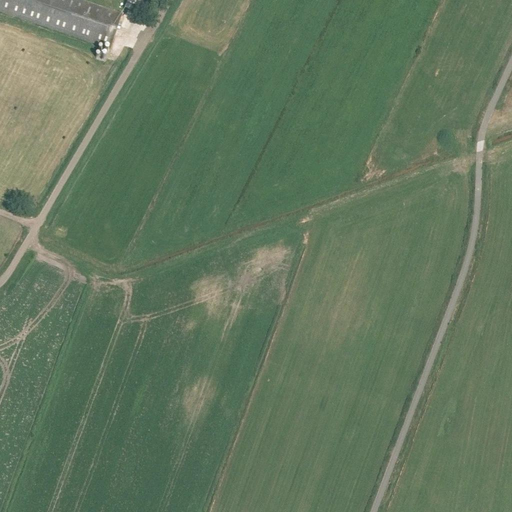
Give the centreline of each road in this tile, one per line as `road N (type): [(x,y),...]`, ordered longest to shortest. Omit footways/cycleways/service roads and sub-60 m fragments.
road 1 (unclassified): [(373,511),(468,259),(481,134),(511,62)]
road 2 (unclassified): [(0,283),(168,0)]
